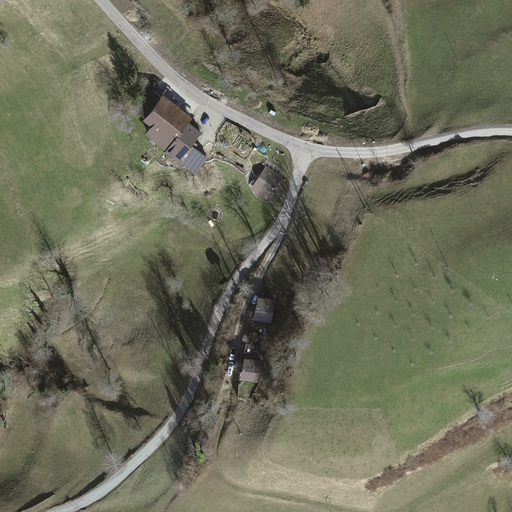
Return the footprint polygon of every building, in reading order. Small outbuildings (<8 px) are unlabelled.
[(143,131),(164,147),(187,118),(191,113),(162,91),(160,93),(149,84),(132,106),(143,114),(141,116),(150,123),(143,131)] [(200,129),(187,118),(164,147),(163,148),(179,161),(181,159),(193,144),(195,140),(192,138),(200,129)] [(193,144),(181,159),(194,170),(207,155),(193,144)] [(280,177),(265,167),(251,188),(265,198),(280,177)] [(276,298),(257,294),(252,318),(271,322),(276,298)] [(245,355),(243,355),(239,375),(243,376),(242,378),(253,380),(254,378),(259,379),(264,359),(252,357),(253,352),(246,351),(245,355)]
